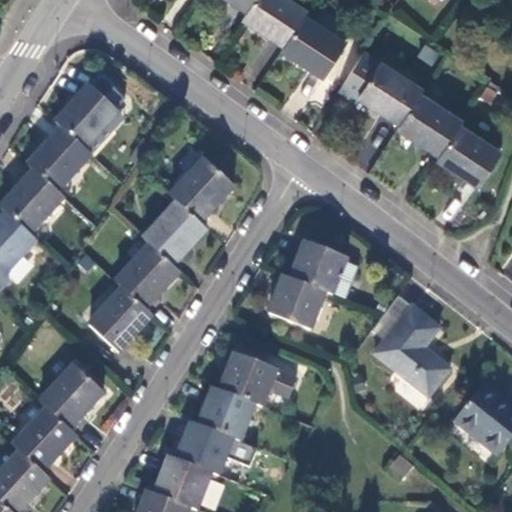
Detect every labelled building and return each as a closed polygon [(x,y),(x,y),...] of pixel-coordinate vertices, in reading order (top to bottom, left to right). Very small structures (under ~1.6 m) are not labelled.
[(232,0),(248,10),(254,0),(232,0)] [(244,17),(287,44),(305,16),(308,10),(293,0),(254,0),(248,10),(244,17)] [(345,42),(305,16),(287,44),(284,49),(323,74),(345,42)] [(363,94),(403,120),(422,90),(425,87),(384,61),(384,62),(366,50),(343,84),(362,95),(363,94)] [(91,88),(57,124),(63,129),(86,150),(119,113),(91,88)] [(401,124),(442,152),(461,124),(464,119),(422,90),(403,120),(401,124)] [(501,151),(461,124),(442,152),(439,157),(480,183),(501,151)] [(63,129),(29,166),(36,172),(58,193),(92,156),(86,150),(63,129)] [(205,162),(171,197),(177,203),(199,224),(232,188),(205,162)] [(36,172),(2,208),(9,214),(32,236),(64,198),(58,193),(36,172)] [(177,203),(145,241),(152,247),(173,267),(208,231),(199,224),(177,203)] [(0,273),(4,277),(38,241),(32,236),(9,214),(0,223),(0,273)] [(306,243),(292,280),(326,293),(334,296),(346,262),(347,259),(306,243)] [(152,247),(116,284),(123,290),(147,311),(180,274),(173,267),(152,247)] [(360,268),(346,262),(334,296),(347,301),(360,268)] [(312,330),(326,293),(292,280),(284,277),(270,313),(312,330)] [(119,353),(153,317),(147,311),(123,290),(90,326),(119,353)] [(375,355),(429,398),(449,373),(422,349),(438,329),(413,309),(375,355)] [(266,358),(241,349),(238,357),(262,367),(266,358)] [(238,357),(235,356),(221,392),(255,405),(262,407),(267,395),(272,394),(288,399),(295,379),(262,367),(238,357)] [(75,368),(40,404),(47,409),(70,431),(104,396),(75,368)] [(511,442),(511,410),(483,387),(453,424),(499,459),(511,442)] [(215,389),(201,428),(233,440),(241,443),(255,405),(221,392),(215,389)] [(47,409),(13,446),(20,452),(43,474),(77,437),(70,431),(47,409)] [(193,425),(180,461),(213,474),(219,477),(233,440),(201,428),(193,425)] [(20,452),(0,474),(0,502),(10,511),(21,511),(49,480),(43,474),(20,452)] [(403,456),(391,470),(403,481),(416,467),(403,456)] [(172,458),(157,496),(190,509),(197,511),(199,511),(213,474),(180,461),(172,458)] [(188,511),(190,509),(157,496),(151,494),(143,511),(188,511)] [(0,511),(10,511),(0,502),(0,511)]
